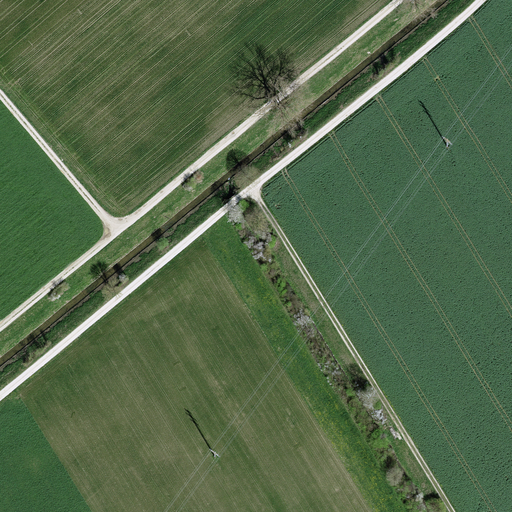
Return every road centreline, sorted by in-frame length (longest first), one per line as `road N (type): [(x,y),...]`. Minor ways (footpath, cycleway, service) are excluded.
road 1 (track): [(477,0),(0,396)]
road 2 (track): [(400,0),(0,322)]
road 3 (track): [(252,189),(452,511)]
road 4 (track): [(0,88),(116,226)]
